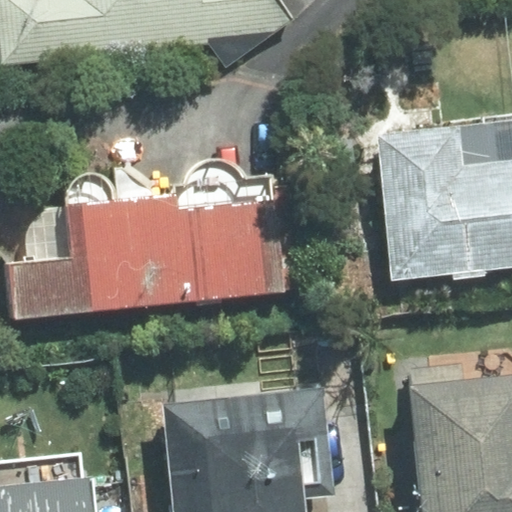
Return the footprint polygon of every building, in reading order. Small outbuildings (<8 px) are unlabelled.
[(0,0),(0,62),(196,43),(212,66),(282,17),(270,0),(0,0)] [(389,283),(511,270),(511,165),(459,171),(455,131),(374,140),(389,283)] [(9,318),(287,290),(277,182),(61,203),(66,257),(4,262),(9,318)] [(511,511),(511,376),(456,382),(453,366),(402,371),(416,511),(511,511)] [(165,511),(296,511),(296,502),(328,498),(318,390),(156,406),(165,511)] [(0,511),(90,511),(88,479),(0,486),(0,511)]
